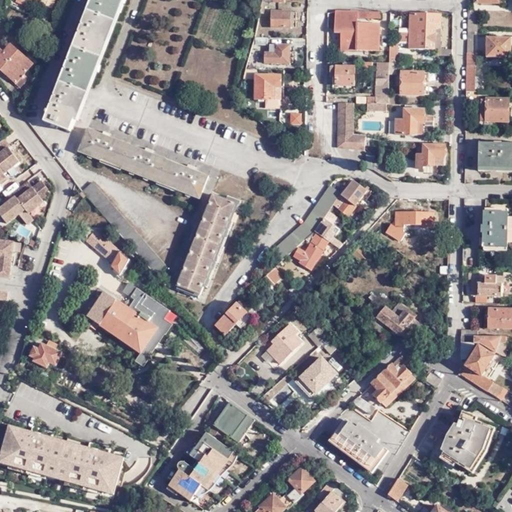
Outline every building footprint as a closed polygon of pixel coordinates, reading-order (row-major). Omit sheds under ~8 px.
[(91,0),(47,118),(73,127),(121,0),(91,0)] [(469,11),(469,32),(477,32),(479,32),(479,12),(469,11)] [(291,12),(273,12),(272,27),(291,27),(291,12)] [(381,21),(381,14),(341,13),(337,13),(336,35),(342,35),(342,53),(380,53),(380,26),(358,25),(358,20),(381,21)] [(442,15),(411,14),(410,50),(441,50),(442,15)] [(477,32),(469,32),(468,39),(468,53),(476,53),(477,39),(477,32)] [(511,37),(487,38),(487,57),(511,57),(511,37)] [(266,46),(266,38),(255,38),(254,46),(266,46)] [(0,69),(20,88),(27,79),(24,75),(33,65),(10,43),(3,52),(0,48),(0,69)] [(399,45),(391,45),(390,62),(398,63),(399,45)] [(291,46),(271,46),(270,54),(267,54),(267,63),(290,63),(291,46)] [(467,91),(476,91),(477,66),(478,66),(479,53),(476,53),(468,53),(467,91)] [(390,74),(390,62),(378,63),(377,79),(376,79),(375,103),(377,103),(389,104),(390,74)] [(355,67),(332,67),(332,77),(336,77),(336,85),(355,86),(355,67)] [(257,80),(257,88),(254,88),(254,91),(257,91),(257,100),(281,100),(282,75),(258,75),(258,70),(247,70),(244,80),(257,80)] [(425,73),(402,72),(402,94),(425,95),(425,73)] [(31,88),(27,84),(23,89),(28,93),(31,88)] [(479,103),(480,91),(476,91),(467,91),(467,103),(479,103)] [(510,99),(483,99),(482,121),(510,121),(510,99)] [(354,103),(338,102),(338,147),(365,151),(367,136),(354,135),(354,103)] [(404,120),(392,119),(391,134),(424,135),(425,110),(405,110),(404,120)] [(291,124),(304,123),(304,111),(291,111),(291,124)] [(89,128),(80,151),(201,199),(209,176),(89,128)] [(7,140),(0,145),(0,153),(2,156),(0,157),(0,166),(6,176),(22,163),(11,150),(12,148),(7,140)] [(446,145),(424,144),(424,154),(417,154),(417,170),(426,170),(426,166),(445,166),(446,145)] [(511,147),(481,146),(481,171),(511,171),(511,147)] [(375,168),(375,158),(376,153),(367,153),(367,168),(375,168)] [(375,170),(387,177),(392,168),(375,158),(375,168),(375,170)] [(0,185),(8,179),(6,176),(0,166),(0,185)] [(345,189),(342,193),(341,194),(347,198),(340,207),(339,209),(349,217),(357,206),(356,205),(368,190),(353,178),(345,189)] [(30,182),(27,185),(33,193),(36,190),(30,182)] [(27,185),(15,194),(18,198),(31,216),(46,204),(44,201),(48,197),(47,194),(51,191),(45,183),(36,190),(33,193),(27,185)] [(93,183),(84,190),(159,276),(168,268),(93,183)] [(342,193),(345,189),(339,184),(335,188),(342,193)] [(338,198),(341,194),(342,193),(335,188),(331,186),(324,196),(305,222),(273,252),(282,262),(307,237),(312,241),(325,250),(330,241),(315,230),(324,218),(330,209),(338,198)] [(214,195),(179,286),(202,295),(237,204),(214,195)] [(29,226),(35,221),(31,216),(18,198),(0,211),(0,213),(9,225),(18,219),(16,216),(19,214),(21,216),(29,226)] [(342,200),(338,198),(330,209),(335,213),(339,209),(340,207),(339,205),(342,200)] [(330,210),(326,217),(335,222),(339,216),(330,210)] [(434,221),(434,212),(405,212),(395,212),(395,227),(404,227),(404,225),(421,225),(421,221),(434,221)] [(480,237),(480,245),(486,245),(485,246),(508,246),(509,240),(511,240),(511,218),(509,219),(509,213),(486,212),(485,238),(480,237)] [(339,229),(324,218),(315,230),(330,241),(340,248),(344,244),(333,236),(339,229)] [(66,230),(55,274),(71,278),(80,245),(87,245),(100,252),(115,264),(114,267),(122,276),(132,261),(109,239),(89,230),(88,235),(66,230)] [(386,239),(394,244),(399,236),(391,231),(386,239)] [(17,243),(0,240),(0,256),(0,259),(0,273),(12,275),(14,267),(17,243)] [(299,247),(294,255),(301,259),(299,263),(313,271),(325,250),(312,241),(306,251),(299,247)] [(372,256),(361,246),(353,254),(363,265),(372,256)] [(284,275),(276,267),(268,275),(276,283),(284,275)] [(276,283),(268,275),(258,285),(269,295),(278,285),(276,283)] [(497,283),(498,276),(487,276),(486,283),(481,283),(480,279),(473,279),(473,295),(478,295),(489,295),(504,296),(504,283),(497,283)] [(89,318),(143,354),(166,320),(172,312),(131,284),(125,293),(136,301),(130,310),(106,293),(89,318)] [(0,300),(8,302),(10,293),(0,291),(0,300)] [(370,315),(376,319),(377,317),(384,322),(374,336),(388,347),(401,334),(412,342),(425,325),(415,318),(406,311),(398,305),(393,312),(370,295),(368,298),(372,301),(371,302),(376,306),(370,315)] [(249,304),(243,298),(235,307),(235,308),(216,325),(227,335),(237,325),(242,330),(255,317),(246,307),(249,304)] [(408,308),(406,311),(415,318),(418,315),(408,308)] [(511,309),(489,309),(489,328),(511,328),(511,309)] [(377,317),(376,319),(371,325),(378,331),(384,322),(377,317)] [(175,327),(166,320),(143,354),(137,362),(146,368),(152,360),(150,358),(167,336),(168,337),(175,327)] [(268,351),(273,356),(281,364),(297,349),(290,341),(299,333),(291,325),(273,342),(275,345),(268,351)] [(319,347),(322,344),(329,338),(322,331),(312,340),(319,347)] [(35,336),(29,333),(25,345),(30,347),(35,336)] [(462,336),(462,342),(478,342),(480,342),(504,354),(507,341),(507,336),(479,336),(462,336)] [(331,354),(338,348),(329,338),(322,344),(331,354)] [(462,363),(469,363),(474,355),(471,353),(478,342),(462,342),(462,363)] [(58,349),(49,344),(47,347),(44,345),(41,351),(36,349),(32,358),(37,360),(35,363),(49,370),(52,362),(59,365),(64,355),(57,352),(58,349)] [(474,355),(469,363),(468,365),(484,374),(497,355),(481,345),(474,355)] [(268,362),(273,356),(268,351),(263,357),(268,362)] [(399,366),(409,357),(403,354),(395,362),(399,366)] [(407,368),(414,361),(409,357),(399,366),(401,368),(405,365),(407,368)] [(334,378),(338,382),(342,378),(323,358),(302,378),(317,394),(325,387),(334,378)] [(395,362),(383,373),(397,388),(401,392),(414,380),(410,375),(412,373),(405,365),(401,368),(399,366),(395,362)] [(495,395),(501,385),(484,374),(468,365),(469,363),(462,363),(462,373),(495,395)] [(442,379),(430,371),(425,379),(437,387),(442,379)] [(383,402),(397,388),(383,373),(373,383),(380,389),(375,395),(383,402)] [(328,390),(338,382),(334,378),(325,387),(328,390)] [(495,395),(502,399),(504,396),(501,394),(505,388),(501,385),(495,395)] [(387,406),(401,392),(397,388),(383,402),(387,406)] [(377,407),(360,396),(354,402),(372,413),(377,407)] [(256,421),(232,403),(204,440),(199,436),(188,452),(200,461),(203,463),(192,477),(190,475),(182,470),(172,485),(193,500),(204,486),(207,488),(223,466),(225,468),(236,453),(221,442),(227,434),(239,444),(256,421)] [(471,419),(473,416),(473,414),(462,409),(456,422),(450,435),(440,447),(435,453),(445,461),(448,458),(451,460),(455,464),(456,464),(459,460),(465,465),(477,450),(485,431),(478,428),(480,423),(475,420),(471,419)] [(438,446),(440,447),(450,435),(456,422),(453,421),(445,432),(438,446)] [(387,448),(351,422),(337,440),(373,467),(387,448)] [(8,425),(0,451),(0,461),(7,464),(6,467),(42,478),(43,475),(64,482),(63,484),(99,496),(100,493),(110,496),(121,460),(8,425)] [(477,450),(465,465),(462,469),(467,472),(478,458),(483,451),(493,430),(487,427),(485,431),(477,450)] [(462,469),(465,465),(459,460),(456,464),(462,469)] [(181,469),(182,470),(190,475),(195,467),(187,462),(186,461),(185,461),(184,462),(183,462),(182,462),(182,463),(181,463),(181,464),(180,465),(180,466),(180,467),(181,468),(181,469)] [(200,461),(195,467),(190,475),(192,477),(203,463),(200,461)] [(296,488),(284,498),(292,507),(304,496),(303,494),(316,482),(304,469),(290,481),(296,488)] [(410,485),(400,479),(390,495),(400,501),(410,485)] [(339,511),(347,504),(326,487),(317,499),(323,503),(315,511),(339,511)] [(256,511),(282,511),(287,509),(288,510),(292,507),(284,498),(281,495),(277,498),(274,495),(260,507),(260,508),(256,511)] [(435,511),(455,511),(443,503),(435,511)]
